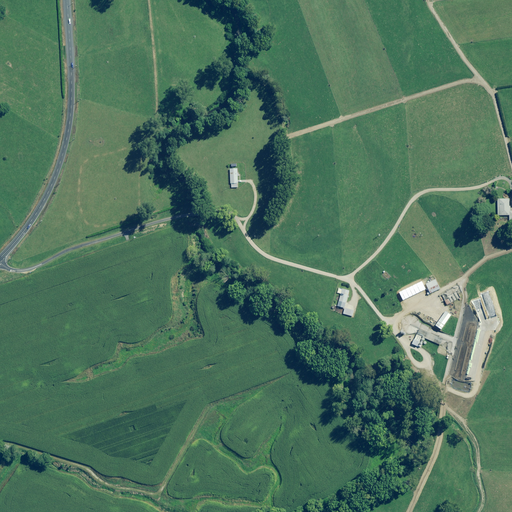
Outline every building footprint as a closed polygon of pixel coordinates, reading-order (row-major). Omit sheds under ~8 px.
[(237,173),(237,169),(230,169),(230,184),(231,184),(231,188),(238,187),(238,176),(239,176),(239,173),(237,173)] [(509,206),(509,198),(498,199),(498,215),(509,215),(509,220),(511,220),(511,211),(511,206),(509,206)] [(436,279),(426,284),(429,290),(426,292),(428,295),(440,290),(436,279)] [(349,291),(342,289),(337,306),(344,308),(349,291)] [(461,300),(458,293),(448,298),(449,299),(445,301),(447,305),(459,299),(460,301),(461,300)] [(354,311),(345,308),(343,314),(352,316),(354,311)] [(451,315),(445,311),(436,326),(442,330),(451,315)] [(485,326),(477,324),(470,352),(479,354),(485,326)] [(412,344),(421,348),(425,339),(441,345),(443,338),(418,328),(412,344)]
